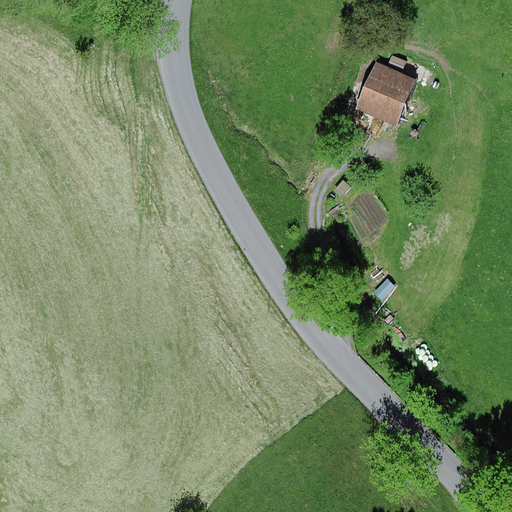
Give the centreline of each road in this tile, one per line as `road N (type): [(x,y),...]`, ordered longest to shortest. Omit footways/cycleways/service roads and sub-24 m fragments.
road 1 (tertiary): [(176,0),(173,66),(193,128),(272,273),(320,338),(486,511)]
road 2 (track): [(381,150),(345,160),(321,183),(313,215),(346,342),(335,353)]
